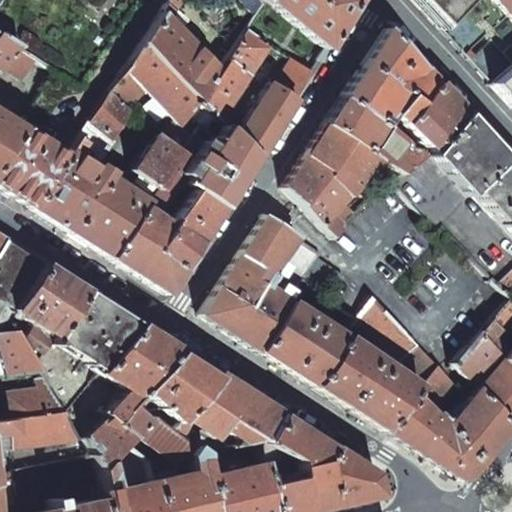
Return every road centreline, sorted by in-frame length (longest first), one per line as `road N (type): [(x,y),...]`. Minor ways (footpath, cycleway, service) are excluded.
road 1 (residential): [(168,321),(381,5)]
road 2 (residential): [(457,509),(168,321)]
road 3 (residential): [(168,321),(0,215)]
road 4 (residential): [(381,5),(511,147)]
road 5 (unknown): [(339,256),(400,312),(416,311),(475,250)]
